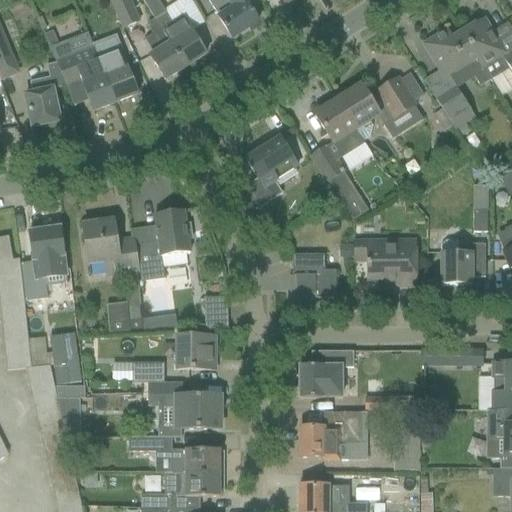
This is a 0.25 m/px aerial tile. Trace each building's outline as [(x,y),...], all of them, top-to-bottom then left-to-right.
[(139,23),(128,0),(106,0),(122,32),(139,23)] [(189,32),(180,17),(171,23),(155,0),(140,0),(154,21),(185,70),(189,67),(192,71),(202,65),(199,60),(205,57),(192,37),(189,32)] [(212,0),(208,3),(218,19),(231,40),(257,24),(246,6),(253,1),(252,0),(212,0)] [(185,70),(154,21),(148,25),(151,37),(144,42),(152,56),(148,58),(164,83),(185,70)] [(511,54),(505,59),(503,55),(493,39),(482,22),(461,36),(476,60),(476,61),(489,82),(490,82),(508,70),(511,76),(511,54)] [(0,82),(19,75),(0,29),(0,82)] [(489,82),(476,61),(476,60),(461,36),(452,41),(447,33),(425,47),(435,64),(445,80),(466,67),(479,88),(489,82)] [(54,35),(45,38),(56,65),(65,88),(66,87),(79,82),(92,113),(114,105),(93,47),(88,36),(59,48),(54,35)] [(116,38),(93,47),(114,105),(137,96),(116,38)] [(61,110),(56,111),(51,92),(65,88),(73,108),(56,65),(46,67),(48,79),(29,84),(31,95),(24,97),(31,130),(43,127),(44,132),(64,128),(61,110)] [(360,89),(337,103),(354,131),(355,130),(362,143),(369,139),(371,128),(368,122),(376,117),(383,127),(414,108),(412,104),(398,82),(397,80),(375,94),(377,98),(369,103),(360,89)] [(473,119),(455,90),(453,92),(435,103),(454,132),(464,125),(473,119)] [(354,131),(337,103),(314,118),(339,157),(344,155),(345,157),(363,145),(362,143),(355,130),(354,131)] [(298,171),(289,157),(278,140),(273,144),(268,144),(261,148),(260,152),(244,162),(257,181),(246,188),(259,209),(281,196),(274,185),(298,171)] [(367,213),(333,158),(326,148),(309,159),(325,184),(327,183),(352,223),(367,213)] [(511,172),(498,182),(508,197),(511,193),(511,172)] [(189,226),(185,227),(183,213),(170,215),(170,211),(156,213),(157,216),(153,217),(155,229),(148,230),(138,231),(132,232),(134,241),(133,242),(137,274),(139,274),(140,285),(162,282),(161,270),(186,267),(184,256),(189,255),(187,242),(191,241),(189,226)] [(473,213),(473,235),(485,235),(485,213),(473,213)] [(112,223),(82,227),(85,248),(88,267),(105,264),(107,278),(120,276),(136,274),(137,274),(133,242),(115,244),(112,223)] [(261,225),(253,230),(262,244),(276,236),(271,227),(261,225)] [(31,264),(19,266),(24,304),(47,301),(45,289),(67,286),(59,230),(27,235),(31,264)] [(0,264),(12,263),(12,262),(8,239),(0,239),(0,264)] [(484,280),(484,260),(484,247),(457,247),(457,242),(445,243),(440,248),(440,255),(440,288),(466,288),(471,288),(471,280),(484,280)] [(415,268),(415,244),(353,244),(353,263),(366,263),(366,283),(384,282),(384,288),(390,288),(415,288),(415,268)] [(511,248),(502,252),(510,271),(511,270),(511,248)] [(335,300),(335,280),(335,273),(324,273),(324,257),(292,257),(292,278),(289,278),(289,279),(292,279),(292,288),(289,291),(301,303),(304,300),(313,300),(313,303),(314,303),(315,300),(335,300)] [(0,276),(20,275),(18,261),(12,262),(12,263),(0,264),(0,276)] [(126,305),(105,308),(108,336),(129,334),(131,334),(141,333),(141,323),(136,274),(120,276),(121,284),(124,284),(126,304),(126,305)] [(0,289),(21,287),(20,275),(0,276),(0,289)] [(0,301),(23,299),(21,287),(0,289),(0,301)] [(0,313),(24,311),(23,299),(0,301),(0,313)] [(218,300),(203,300),(204,331),(227,330),(226,300),(218,300)] [(25,323),(24,311),(0,313),(0,317),(1,325),(25,323)] [(175,318),(143,322),(144,334),(177,332),(176,329),(175,318)] [(26,334),(25,323),(1,325),(2,337),(26,334)] [(176,359),(176,372),(194,372),(214,372),(214,339),(210,339),(210,331),(204,331),(180,333),(180,339),(176,339),(176,342),(176,359)] [(28,346),(26,334),(2,337),(3,349),(28,346)] [(29,358),(28,346),(3,349),(5,361),(29,358)] [(420,352),(420,368),(480,369),(480,353),(420,352)] [(298,369),(298,400),(341,400),(341,370),(353,370),(352,354),(310,354),(310,369),(298,369)] [(415,379),(415,355),(370,355),(370,379),(415,379)] [(5,361),(6,373),(25,371),(30,370),(29,358),(5,361)] [(511,365),(492,366),(492,412),(511,412),(511,365)] [(131,383),(131,366),(112,366),(112,383),(131,383)] [(131,385),(148,385),(163,386),(163,366),(131,366),(131,383),(131,385)] [(52,380),(49,368),(30,370),(25,371),(28,385),(52,380)] [(54,392),(52,380),(28,385),(30,397),(54,392)] [(148,385),(148,408),(159,408),(159,441),(166,441),(180,441),(180,432),(193,432),(219,432),(218,400),(181,400),(181,385),(163,386),(148,385)] [(82,401),(82,389),(55,389),(57,401),(82,401)] [(57,403),(54,392),(30,397),(33,409),(57,403)] [(388,399),(388,414),(398,414),(419,414),(420,399),(388,399)] [(60,415),(57,403),(33,409),(36,421),(60,415)] [(511,412),(492,412),(487,412),(486,459),(494,459),(499,459),(499,471),(511,470),(511,412)] [(361,443),(361,414),(322,414),(322,429),(299,429),(299,460),(322,460),(322,463),(339,463),(339,444),(361,443)] [(419,434),(419,414),(398,414),(397,449),(393,449),(392,473),(418,473),(419,434)] [(62,427),(60,415),(36,421),(38,432),(62,427)] [(65,439),(62,427),(38,432),(41,444),(65,439)] [(68,450),(65,439),(41,444),(44,456),(68,450)] [(128,441),(128,454),(166,454),(166,441),(159,441),(128,441)] [(70,462),(68,450),(44,456),(46,467),(70,462)] [(222,465),(222,456),(218,454),(218,453),(171,453),(171,475),(184,475),(218,475),(218,467),(222,465)] [(73,474),(70,462),(46,467),(49,479),(73,474)] [(511,511),(511,470),(499,471),(492,471),(492,499),(511,499),(510,511),(511,511)] [(75,485),(73,474),(49,479),(52,491),(75,485)] [(222,488),(218,485),(218,475),(171,475),(163,475),(164,497),(140,497),(140,510),(199,511),(199,500),(218,500),(218,498),(222,496),(222,488)] [(78,497),(75,485),(52,491),(54,502),(78,497)] [(298,488),(297,511),(366,511),(366,506),(348,506),(348,488),(298,488)] [(66,511),(81,509),(78,497),(54,502),(56,511),(66,511)] [(420,497),(419,511),(430,511),(431,497),(420,497)]
